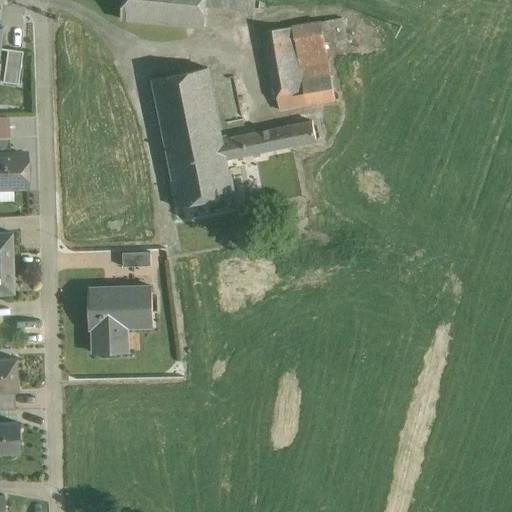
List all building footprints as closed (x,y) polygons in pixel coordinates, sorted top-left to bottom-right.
[(121,0),(120,20),(207,27),(208,7),(259,11),(259,0),(121,0)] [(8,20),(0,19),(0,72),(22,75),(25,50),(4,47),(8,20)] [(267,31),(283,112),(341,100),(325,20),(267,31)] [(211,65),(153,77),(178,205),(236,193),(229,158),(320,140),(315,116),(224,134),(211,65)] [(0,188),(31,187),(30,148),(10,149),(8,116),(0,116),(0,188)] [(0,263),(13,263),(12,225),(0,225),(0,263)] [(127,265),(153,264),(152,250),(126,251),(127,265)] [(0,291),(14,290),(13,263),(0,263),(0,291)] [(156,281),(90,284),(92,354),(134,353),(134,329),(158,328),(156,281)] [(0,409),(15,409),(13,354),(0,354),(0,409)] [(0,452),(19,452),(18,415),(0,415),(0,452)]
